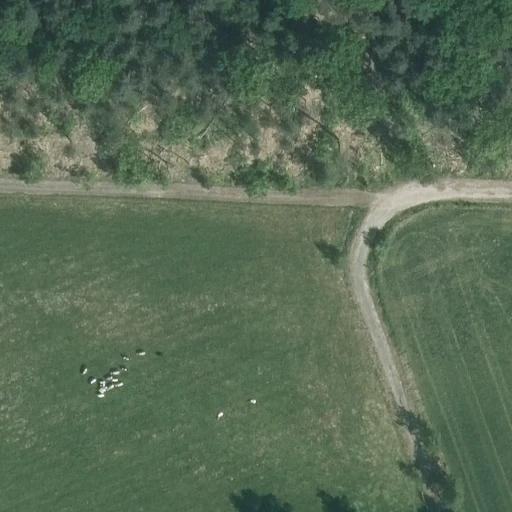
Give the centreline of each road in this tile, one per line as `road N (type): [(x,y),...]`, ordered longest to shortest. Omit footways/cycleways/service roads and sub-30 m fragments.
road 1 (unclassified): [(439,511),(362,294),(360,260),(370,228),(411,194),(511,192)]
road 2 (unknown): [(0,176),(411,194)]
